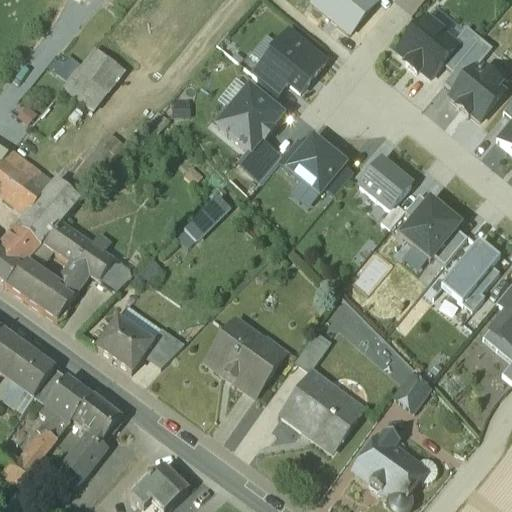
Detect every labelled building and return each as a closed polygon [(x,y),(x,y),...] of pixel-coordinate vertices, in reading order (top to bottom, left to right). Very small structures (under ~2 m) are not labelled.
[(375,7),(368,2),(365,0),(318,0),(312,8),(348,39),(375,7)] [(430,83),(442,69),(457,51),(453,47),(425,24),(398,56),(407,64),(404,68),(416,77),(419,74),(430,83)] [(466,31),(453,47),(457,51),(442,69),(451,77),(480,43),(466,31)] [(288,37),(263,68),(288,89),(300,99),(325,68),(288,37)] [(492,53),(480,43),(451,77),(442,89),(453,98),(473,73),(474,74),(492,53)] [(124,77),(94,54),(77,76),(106,100),(124,77)] [(278,101),(288,89),(263,68),(261,67),(251,79),(278,101)] [(474,74),(473,73),(453,98),(450,101),(459,109),(457,112),(468,121),(470,118),(480,125),(503,97),(495,91),(499,87),(484,75),(481,79),(474,74)] [(77,76),(60,98),(94,118),(106,100),(77,76)] [(213,130),(249,161),(259,149),(261,147),(264,149),(272,139),(270,137),(281,123),(249,96),(229,118),(225,115),(213,130)] [(511,104),(502,117),(511,125),(511,124),(511,104)] [(30,109),(20,121),(31,130),(41,117),(30,109)] [(511,156),(511,124),(511,125),(496,144),(511,156)] [(306,155),(288,176),(318,202),(325,194),(343,172),(313,147),(306,155)] [(288,176),(306,155),(298,148),(281,167),(279,170),(287,177),(288,176)] [(279,170),(281,167),(259,149),(249,161),(239,173),(260,191),(279,170)] [(116,163),(102,150),(82,174),(96,186),(116,163)] [(29,172),(9,157),(0,168),(0,202),(3,205),(29,172)] [(410,192),(380,166),(359,191),(389,216),(395,209),(410,192)] [(29,172),(3,205),(13,213),(26,223),(17,233),(40,252),(59,230),(80,206),(57,187),(54,191),(29,172)] [(352,180),(343,172),(325,194),(334,202),(352,180)] [(405,217),(410,222),(426,202),(421,198),(405,217)] [(435,259),(457,231),(460,228),(427,201),(426,202),(410,222),(402,232),(435,259)] [(184,236),(197,249),(230,215),(217,203),(184,236)] [(405,218),(395,209),(389,216),(380,227),(390,235),(405,218)] [(40,252),(5,293),(63,333),(65,330),(59,326),(90,282),(107,294),(121,273),(59,230),(40,252)] [(435,259),(447,268),(469,241),(457,231),(435,259)] [(0,253),(0,288),(5,293),(40,252),(17,233),(0,253)] [(441,294),(472,319),(485,304),(482,301),(500,279),(493,273),(500,265),(479,248),(441,294)] [(133,282),(121,273),(107,294),(116,300),(133,282)] [(511,306),(511,289),(503,300),(511,306)] [(511,352),(511,306),(503,300),(496,309),(505,316),(491,335),(511,352)] [(152,351),(117,327),(97,355),(131,379),(152,351)] [(287,362),(236,328),(207,371),(257,406),(287,362)] [(511,352),(491,335),(483,344),(511,367),(502,379),(511,387),(511,352)] [(0,381),(5,385),(26,356),(0,336),(0,381)] [(315,340),(295,368),(308,377),(328,349),(315,340)] [(26,356),(5,385),(33,405),(54,376),(26,356)] [(92,404),(54,376),(33,405),(54,420),(49,427),(53,430),(46,440),(57,447),(73,428),(92,404)] [(363,417),(312,379),(280,423),(301,439),(305,433),(335,455),(363,417)] [(430,398),(407,382),(392,404),(414,420),(430,398)] [(119,426),(92,404),(73,428),(82,435),(89,441),(100,449),(109,438),(113,440),(121,431),(117,428),(119,426)] [(12,434),(0,453),(0,454),(11,462),(25,442),(12,434)] [(89,441),(82,435),(78,439),(86,445),(89,441)] [(57,447),(46,440),(39,449),(49,457),(57,447)] [(100,449),(89,441),(86,445),(76,459),(92,472),(104,457),(98,452),(100,449)] [(397,460),(378,446),(353,481),(389,507),(388,510),(387,511),(411,511),(412,510),(411,508),(410,506),(407,503),(417,489),(424,479),(414,472),(397,460)] [(39,449),(23,471),(20,468),(17,473),(29,481),(35,474),(49,457),(39,449)] [(92,472),(76,459),(57,481),(74,495),(92,472)] [(429,467),(427,467),(424,467),(423,467),(420,467),(418,469),(414,472),(424,479),(417,489),(419,491),(422,492),(425,492),(428,491),(431,490),(433,489),(435,486),(436,484),(437,482),(437,479),(437,476),(436,474),(435,472),(433,470),(431,468),(429,467)] [(29,481),(26,485),(37,493),(46,482),(35,474),(29,481)] [(164,474),(152,487),(148,484),(136,496),(139,499),(131,507),(135,511),(175,511),(189,499),(164,474)] [(13,502),(4,511),(21,511),(37,493),(26,485),(20,493),(13,502)] [(20,493),(15,490),(8,498),(13,502),(20,493)]
